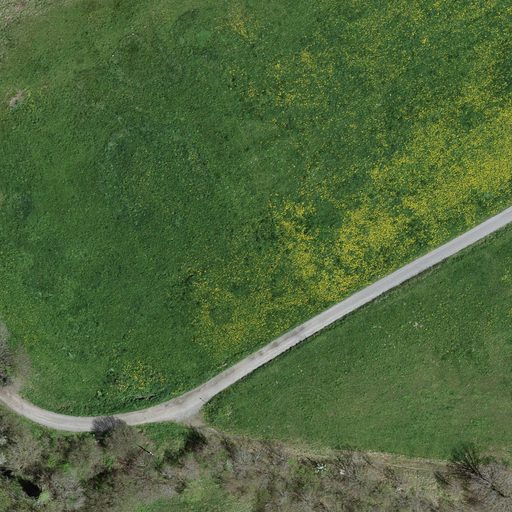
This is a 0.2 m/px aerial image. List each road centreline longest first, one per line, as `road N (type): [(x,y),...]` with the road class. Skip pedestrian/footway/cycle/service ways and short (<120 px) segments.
road 1 (unclassified): [(0,391),(65,423),(152,415),(511,213)]
road 2 (track): [(176,406),(201,429),(275,448),(511,477)]
